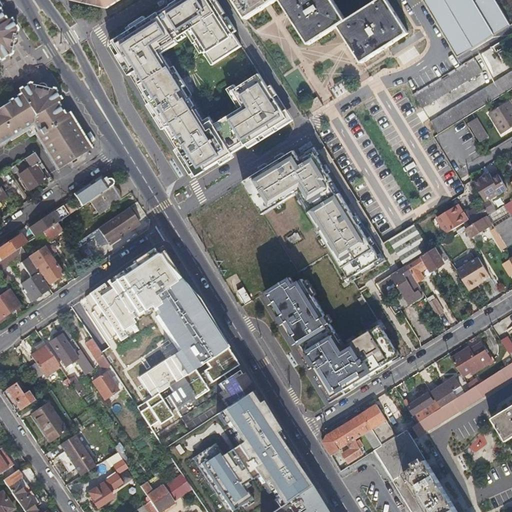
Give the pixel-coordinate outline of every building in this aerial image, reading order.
[(72,0),(106,8),(118,0),(72,0)] [(164,53),(189,39),(207,70),(241,50),(212,0),(189,0),(111,46),(192,184),(288,129),(257,76),(230,92),(243,114),(211,133),(164,53)] [(409,32),(388,0),(379,0),(347,20),(334,0),(235,0),(248,19),(278,0),(280,0),(310,44),(339,26),(363,63),(409,32)] [(511,0),(431,0),(460,47),(511,15),(511,0)] [(5,22),(1,17),(0,15),(0,53),(5,51),(6,46),(8,36),(9,29),(5,22)] [(8,20),(5,22),(9,29),(8,36),(13,37),(14,30),(8,20)] [(11,47),(6,46),(5,51),(0,53),(0,59),(9,54),(11,47)] [(400,56),(404,64),(420,55),(416,47),(400,56)] [(415,96),(421,107),(481,70),(474,60),(415,96)] [(511,72),(431,122),(438,134),(511,88),(511,72)] [(56,171),(88,150),(66,114),(62,117),(55,104),(60,101),(53,91),(46,89),(44,94),(35,92),(36,91),(36,87),(29,85),(18,92),(20,95),(0,107),(0,144),(7,140),(10,143),(33,128),(36,134),(33,136),(56,171)] [(511,127),(511,103),(510,100),(490,112),(503,133),(511,127)] [(478,118),(470,123),(482,143),(490,138),(478,118)] [(47,185),(52,183),(33,154),(24,159),(30,168),(18,176),(28,191),(44,181),(47,185)] [(240,186),(259,219),(295,199),(336,270),(368,252),(315,159),(304,165),(297,154),(240,186)] [(10,174),(11,176),(16,172),(13,167),(8,170),(10,174)] [(489,198),(489,199),(507,188),(497,174),(492,178),(488,173),(473,183),(484,201),(489,198)] [(120,199),(111,186),(103,191),(95,197),(88,201),(98,215),(120,199)] [(95,197),(103,191),(100,187),(91,193),(95,197)] [(490,214),(496,210),(491,202),(482,207),(481,205),(465,214),(471,223),(488,212),(490,214)] [(459,214),(462,212),(457,204),(453,206),(459,214)] [(505,205),(496,210),(490,214),(487,216),(492,225),(494,229),(506,247),(511,243),(511,219),(510,216),(505,205)] [(61,206),(57,209),(64,218),(68,215),(61,206)] [(467,220),(462,212),(459,214),(453,206),(436,217),(446,233),(467,220)] [(57,209),(48,215),(54,224),(56,223),(64,218),(57,209)] [(138,223),(128,209),(97,229),(108,245),(138,223)] [(54,224),(48,215),(28,229),(33,237),(49,226),(50,227),(54,224)] [(492,225),(487,216),(465,229),(471,238),(492,225)] [(387,238),(398,263),(426,251),(415,226),(387,238)] [(56,235),(51,228),(42,234),(47,241),(56,235)] [(465,229),(440,245),(445,254),(470,238),(471,238),(465,229)] [(506,247),(494,229),(490,232),(501,251),(503,249),(506,247)] [(88,235),(92,241),(96,248),(104,243),(96,230),(88,235)] [(19,235),(0,248),(0,260),(0,261),(19,248),(25,245),(19,235)] [(88,235),(82,239),(86,244),(92,241),(88,235)] [(36,244),(33,239),(25,245),(19,248),(23,253),(36,244)] [(440,245),(434,249),(441,262),(447,258),(445,254),(440,245)] [(27,260),(23,253),(19,248),(0,261),(0,270),(16,259),(29,278),(20,284),(31,301),(48,289),(46,286),(43,283),(32,267),(27,260)] [(429,252),(422,256),(428,267),(429,269),(441,262),(434,249),(429,252)] [(157,395),(222,352),(160,250),(88,298),(118,339),(158,312),(182,350),(144,376),(157,395)] [(422,256),(407,265),(411,273),(417,283),(424,278),(420,272),(428,267),(422,256)] [(458,269),(471,289),(492,276),(480,256),(479,256),(458,269)] [(43,283),(46,286),(61,276),(50,259),(37,268),(46,281),(43,283)] [(296,280),(267,298),(327,397),(368,372),(356,353),(345,360),(296,280)] [(0,318),(19,305),(9,290),(0,295),(0,318)] [(433,295),(426,299),(429,303),(435,299),(433,295)] [(429,303),(436,316),(443,312),(435,299),(429,303)] [(74,340),(66,328),(60,331),(62,335),(68,343),(74,340)] [(79,360),(78,358),(72,349),(68,343),(62,335),(57,338),(51,342),(61,358),(66,355),(70,360),(68,361),(71,365),(79,360)] [(511,346),(506,337),(500,341),(511,360),(511,346)] [(92,339),(92,338),(85,343),(95,358),(96,358),(101,364),(106,361),(103,356),(92,339)] [(468,344),(451,355),(464,376),(472,371),(473,373),(494,361),(484,343),(472,350),(468,344)] [(61,366),(47,345),(32,355),(37,362),(29,368),(36,379),(44,374),(46,376),(61,366)] [(78,358),(84,355),(77,346),(72,349),(78,358)] [(157,395),(138,408),(165,448),(228,410),(251,395),(240,378),(222,352),(214,358),(198,368),(157,395)] [(94,370),(84,355),(78,358),(79,360),(88,374),(94,370)] [(417,422),(416,423),(422,432),(511,375),(511,361),(468,389),(441,407),(424,418),(417,422)] [(105,399),(119,390),(107,372),(93,381),(105,399)] [(432,389),(439,400),(463,386),(456,374),(432,389)] [(70,380),(77,391),(82,388),(75,377),(70,380)] [(8,389),(22,410),(37,400),(30,390),(25,394),(23,390),(25,388),(20,381),(8,389)] [(406,405),(417,422),(424,418),(441,407),(430,390),(406,405)] [(290,502),(312,488),(251,395),(228,410),(250,442),(241,447),(268,485),(277,480),(290,502)] [(137,408),(131,399),(127,402),(132,411),(137,408)] [(30,414),(44,434),(46,433),(51,439),(66,429),(48,402),(30,414)] [(374,404),(359,414),(379,446),(395,436),(374,404)] [(511,435),(511,404),(491,417),(504,440),(511,435)] [(326,434),(322,442),(330,455),(339,450),(337,447),(344,442),(350,449),(341,454),(346,462),(361,452),(354,440),(363,435),(373,450),(379,446),(359,414),(326,434)] [(395,436),(379,446),(373,450),(410,511),(424,511),(422,508),(401,475),(423,460),(405,430),(395,436)] [(73,433),(59,442),(72,461),(95,466),(73,433)] [(337,447),(339,450),(341,454),(350,449),(344,442),(337,447)] [(0,448),(0,474),(13,465),(1,448),(0,448)] [(120,473),(128,468),(117,451),(106,459),(111,466),(113,464),(120,473)] [(445,494),(423,460),(401,475),(422,508),(445,494)] [(151,501),(158,511),(161,511),(176,502),(175,501),(193,489),(175,463),(171,466),(178,476),(165,485),(164,484),(152,492),(146,483),(141,487),(151,501)] [(27,483),(18,469),(3,479),(25,511),(39,511),(29,496),(33,492),(27,483)] [(123,483),(116,473),(108,478),(108,479),(89,492),(93,498),(92,499),(98,507),(113,497),(110,492),(123,483)] [(290,502),(274,511),(326,511),(312,488),(290,502)] [(0,511),(7,511),(13,508),(2,493),(0,494),(0,511)] [(422,508),(424,511),(456,511),(445,494),(422,508)] [(158,511),(151,501),(144,506),(148,511),(158,511)]
